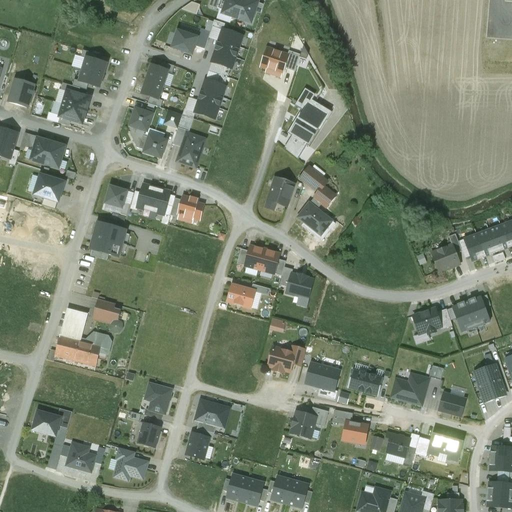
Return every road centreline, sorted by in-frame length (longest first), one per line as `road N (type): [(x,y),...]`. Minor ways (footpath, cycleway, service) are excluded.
road 1 (residential): [(242,216),(344,283),(373,293),(424,295),(511,266)]
road 2 (residential): [(188,382),(242,216)]
road 3 (residential): [(105,154),(181,179),(242,216)]
road 4 (residential): [(13,460),(76,485),(158,495)]
